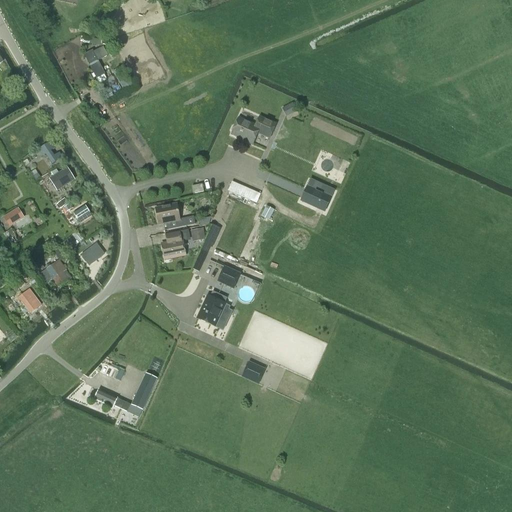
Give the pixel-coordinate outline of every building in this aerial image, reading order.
[(103,41),(90,38),(89,44),(101,47),(103,41)] [(105,75),(98,61),(107,56),(103,48),(95,52),(94,50),(92,51),(83,55),(96,80),(105,75)] [(128,79),(129,79),(129,78),(121,84),(125,91),(133,87),(128,79)] [(292,103),(282,109),(286,117),(297,112),(292,103)] [(232,133),(231,135),(252,145),(257,134),(270,140),(277,124),(259,117),(255,126),(238,119),(235,126),(233,127),(231,131),(232,133)] [(16,128),(1,137),(9,150),(24,140),(16,128)] [(51,142),(38,151),(42,157),(46,155),(52,165),(62,159),(59,154),(54,156),(51,151),(55,148),(51,142)] [(50,180),(57,192),(75,180),(67,169),(50,180)] [(233,181),(229,190),(257,203),(261,193),(233,181)] [(202,185),(191,187),(193,195),(203,193),(202,185)] [(307,187),(301,202),(324,212),(331,198),(307,187)] [(61,207),(69,203),(66,198),(59,202),(61,207)] [(155,209),(156,215),(158,225),(166,223),(168,230),(194,225),(193,217),(179,220),(176,205),(155,209)] [(85,206),(73,214),(78,221),(90,213),(85,206)] [(9,228),(24,218),(18,208),(3,218),(9,228)] [(211,218),(199,220),(200,226),(209,225),(211,218)] [(190,231),(192,243),(205,241),(202,229),(190,231)] [(4,235),(10,245),(18,240),(12,230),(4,235)] [(161,244),(164,259),(164,260),(185,256),(182,241),(189,239),(188,233),(179,235),(178,232),(166,235),(167,243),(161,244)] [(62,244),(66,249),(73,243),(69,238),(62,244)] [(79,250),(89,262),(100,253),(89,239),(85,242),(86,244),(79,250)] [(46,282),(52,279),(58,288),(68,281),(62,272),(65,270),(59,261),(46,270),(46,271),(41,274),(46,282)] [(224,268),(217,282),(233,289),(240,275),(224,268)] [(17,291),(25,285),(21,279),(12,285),(17,291)] [(248,302),(254,291),(244,285),(238,296),(248,302)] [(29,290),(18,298),(30,314),(41,306),(29,290)] [(225,304),(227,299),(212,292),(210,298),(207,296),(196,319),(215,328),(226,305),(225,304)] [(103,363),(99,372),(107,376),(120,381),(124,372),(103,363)] [(249,363),(242,378),(258,385),(265,370),(249,363)] [(134,399),(131,405),(143,410),(157,379),(146,374),(134,399)] [(99,390),(94,400),(106,405),(106,407),(111,409),(112,408),(113,408),(114,406),(127,412),(130,405),(117,399),(99,390)]
